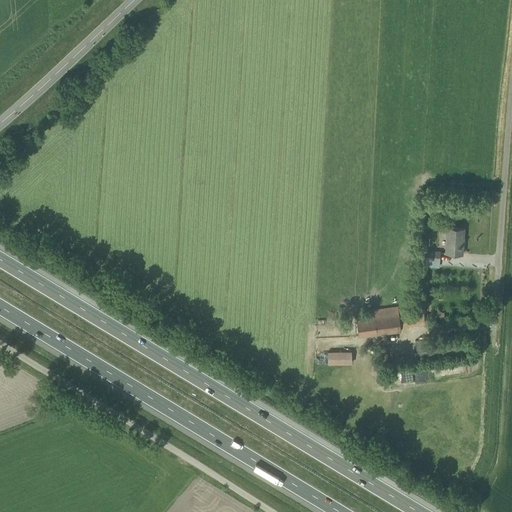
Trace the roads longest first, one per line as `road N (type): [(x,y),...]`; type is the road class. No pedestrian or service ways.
road 1 (motorway): [(419,511),(0,256)]
road 2 (motorway): [(0,308),(337,511)]
road 3 (unclassified): [(0,344),(268,511)]
road 4 (unclassified): [(0,122),(133,0)]
road 5 (unclassified): [(497,320),(511,142)]
